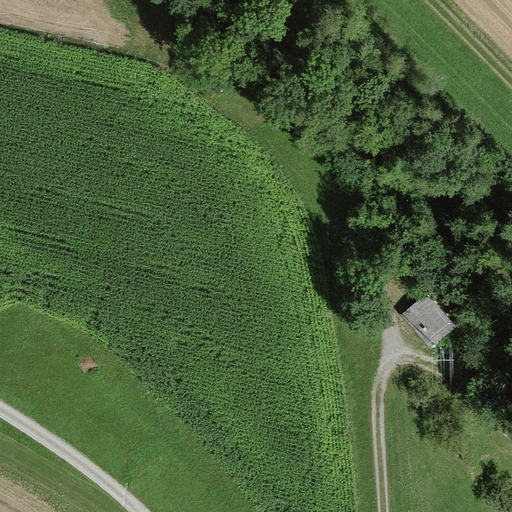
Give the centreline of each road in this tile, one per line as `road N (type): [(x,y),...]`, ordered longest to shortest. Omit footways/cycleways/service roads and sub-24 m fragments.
road 1 (track): [(382,511),(379,382),(405,336)]
road 2 (residential): [(0,409),(119,488),(141,511)]
